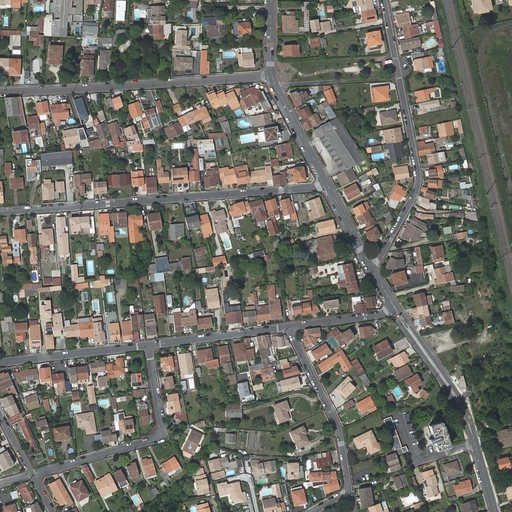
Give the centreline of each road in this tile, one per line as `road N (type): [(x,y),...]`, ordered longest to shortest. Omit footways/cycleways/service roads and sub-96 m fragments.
road 1 (residential): [(0,212),(327,185)]
road 2 (residential): [(370,266),(418,182),(383,0)]
road 3 (tertiary): [(0,92),(272,75)]
road 4 (tertiary): [(395,309),(466,417),(495,511)]
road 5 (residential): [(32,474),(163,431),(148,345)]
road 6 (residential): [(348,491),(338,429),(289,327)]
road 7 (residential): [(0,362),(148,345)]
road 8 (residential): [(148,345),(289,327)]
road 9 (tertiary): [(272,75),(327,185)]
